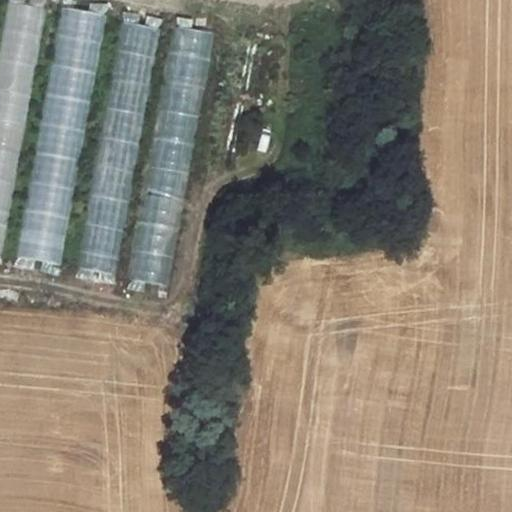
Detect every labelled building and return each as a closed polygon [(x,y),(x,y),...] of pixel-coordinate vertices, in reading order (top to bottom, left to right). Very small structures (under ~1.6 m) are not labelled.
[(45,11),(6,4),(0,37),(0,256),(0,257),(45,11)] [(106,17),(58,8),(13,256),(61,264),(106,17)] [(118,17),(81,256),(118,262),(155,22),(118,17)] [(180,200),(201,27),(169,23),(149,196),(180,200)] [(137,220),(132,279),(157,282),(163,222),(137,220)]
